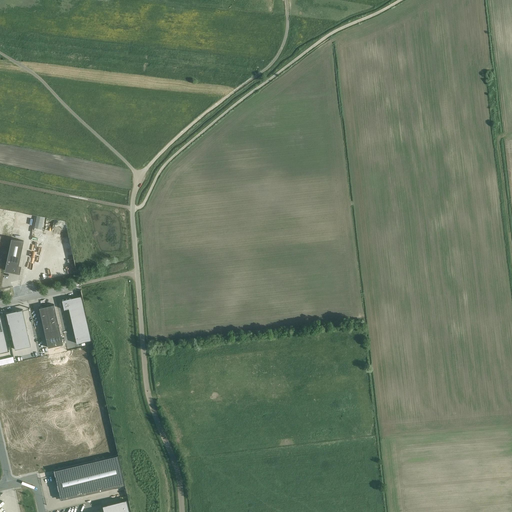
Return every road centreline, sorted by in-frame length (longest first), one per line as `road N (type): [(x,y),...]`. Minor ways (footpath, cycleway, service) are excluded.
road 1 (unclassified): [(181,511),(173,458),(145,381),(132,216),(139,177)]
road 2 (track): [(511,249),(483,3)]
road 3 (track): [(145,169),(268,66),(286,35),(286,0)]
road 4 (unclassified): [(0,53),(38,78),(139,177)]
